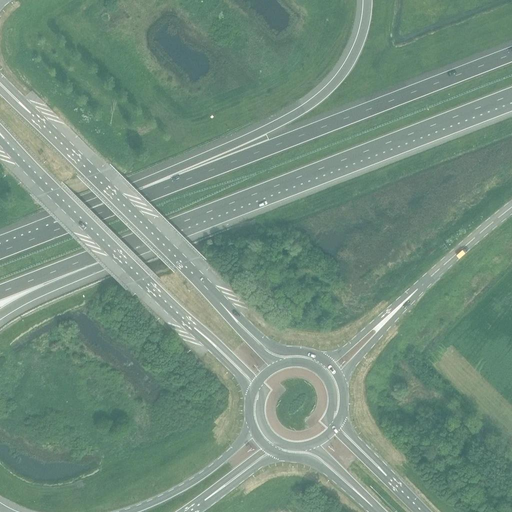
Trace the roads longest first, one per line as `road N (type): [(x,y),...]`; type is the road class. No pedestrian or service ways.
road 1 (motorway): [(511,55),(87,218)]
road 2 (motorway): [(130,242),(511,95)]
road 3 (motorway): [(365,0),(354,54),(319,98),(125,191),(87,218)]
road 4 (trunk): [(2,140),(193,327)]
road 5 (trunk): [(218,304),(30,115)]
road 6 (unclassified): [(511,471),(407,363)]
road 7 (tertiary): [(398,307),(511,209)]
road 8 (motorway): [(0,314),(130,242)]
road 9 (motorway): [(250,429),(190,483),(131,511)]
road 10 (motorway): [(0,292),(130,242)]
road 11 (trunk): [(324,361),(274,349),(218,304)]
